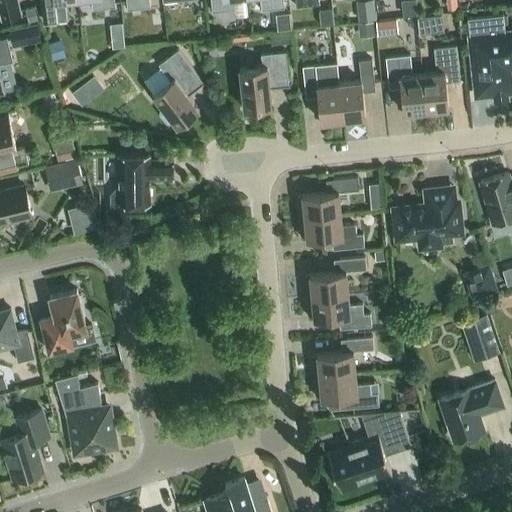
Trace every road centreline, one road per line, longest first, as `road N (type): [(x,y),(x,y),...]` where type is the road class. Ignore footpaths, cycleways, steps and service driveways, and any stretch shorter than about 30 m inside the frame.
road 1 (residential): [(0,270),(81,252),(118,263),(129,281),(164,470)]
road 2 (residential): [(283,441),(258,162)]
road 3 (residential): [(258,162),(511,135)]
road 4 (residential): [(37,511),(164,470)]
road 5 (residential): [(164,470),(283,441)]
